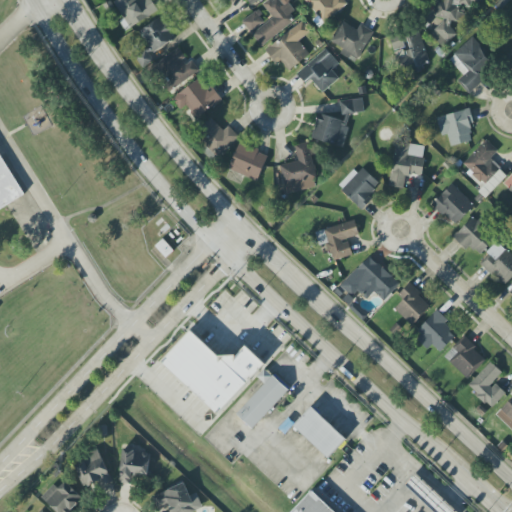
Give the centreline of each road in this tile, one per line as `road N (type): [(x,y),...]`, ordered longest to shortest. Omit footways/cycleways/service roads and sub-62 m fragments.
road 1 (secondary): [(29,0),(77,80),(183,213),(452,469)]
road 2 (secondary): [(511,483),(285,266)]
road 3 (secondary): [(241,224),(189,172),(96,47)]
road 4 (residential): [(409,244),(511,340)]
road 5 (residential): [(260,96),(188,0)]
